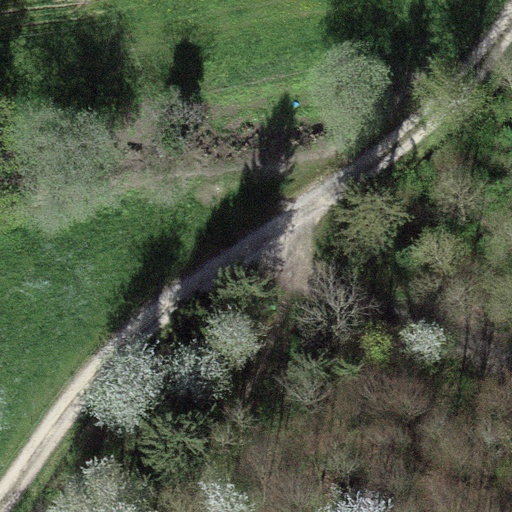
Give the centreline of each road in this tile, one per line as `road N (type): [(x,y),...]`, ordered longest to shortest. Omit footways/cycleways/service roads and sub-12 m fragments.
road 1 (track): [(274,241),(130,337),(49,419),(0,489)]
road 2 (track): [(511,14),(408,133),(274,241)]
road 3 (track): [(511,371),(274,241)]
